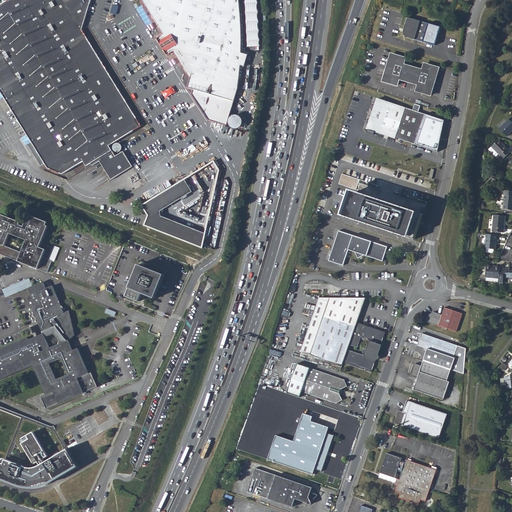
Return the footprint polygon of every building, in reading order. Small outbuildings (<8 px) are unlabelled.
[(8,0),(0,5),(0,90),(31,141),(45,163),(48,169),(63,175),(84,162),(87,167),(92,164),(93,166),(100,161),(112,180),(133,167),(124,152),(115,157),(109,146),(141,126),(81,31),(90,0),(8,0)] [(238,5),(237,0),(143,0),(164,34),(160,37),(170,54),(175,50),(187,70),(196,83),(194,94),(213,119),(231,123),(237,98),(239,80),(240,71),(241,59),(241,48),(241,33),(238,5)] [(246,0),(248,47),(260,46),(258,0),(246,0)] [(427,23),(407,17),(404,31),(404,33),(405,35),(406,37),(421,42),(427,23)] [(440,27),(427,23),(421,42),(435,45),(440,27)] [(404,59),(390,55),(382,82),(396,86),(398,80),(417,85),(415,92),(429,96),(437,69),(423,65),(421,71),(402,65),(404,59)] [(196,83),(187,70),(185,82),(194,94),(196,83)] [(377,99),(367,130),(394,140),(395,137),(400,139),(399,140),(414,145),(425,115),(377,99)] [(444,122),(425,115),(414,145),(438,153),(444,122)] [(511,122),(508,119),(498,129),(506,137),(511,131),(511,122)] [(507,149),(498,140),(489,149),(496,157),(498,154),(500,156),(499,157),(502,160),(510,153),(507,150),(507,149)] [(45,163),(31,141),(27,144),(40,166),(45,163)] [(114,150),(121,151),(123,144),(116,142),(114,150)] [(406,167),(425,173),(428,165),(408,160),(406,167)] [(213,162),(186,177),(141,205),(147,215),(144,225),(202,248),(219,170),(213,162)] [(351,190),(342,215),(414,239),(423,214),(351,190)] [(504,195),(503,210),(511,210),(511,191),(504,190),(504,195)] [(0,254),(38,269),(47,273),(52,261),(48,260),(42,257),(45,250),(40,247),(48,226),(46,226),(47,223),(30,216),(29,219),(27,218),(24,227),(20,225),(21,222),(1,215),(0,217),(0,254)] [(493,215),(492,232),(503,233),(505,216),(493,215)] [(348,250),(355,252),(356,252),(359,257),(364,255),(364,256),(382,262),(387,247),(339,231),(329,261),(343,266),(348,250)] [(495,250),(497,235),(486,234),(484,249),(486,249),(493,250),(495,250)] [(59,248),(53,246),(49,257),(53,258),(55,259),(59,248)] [(139,265),(126,297),(138,302),(142,293),(155,298),(164,275),(139,265)] [(498,282),(503,283),(503,280),(504,269),(500,268),(500,267),(487,266),(485,277),(486,277),(499,279),(498,282)] [(506,269),(504,269),(503,280),(506,280),(506,278),(511,278),(511,268),(506,268),(506,269)] [(30,278),(3,288),(6,296),(33,286),(30,278)] [(28,289),(31,295),(46,289),(43,284),(40,283),(28,289)] [(43,334),(29,340),(28,337),(0,348),(0,379),(33,366),(45,394),(41,396),(46,409),(97,387),(91,372),(89,373),(78,349),(76,349),(73,351),(69,341),(71,339),(75,335),(69,311),(64,313),(52,286),(46,289),(31,295),(27,297),(38,321),(43,334)] [(357,322),(365,297),(319,297),(301,351),(342,365),(343,362),(371,372),(385,331),(357,322)] [(424,319),(424,321),(457,331),(463,313),(445,308),(442,315),(433,312),(424,319)] [(422,333),(418,345),(427,348),(454,357),(458,346),(422,333)] [(427,348),(424,360),(451,369),(455,358),(454,357),(427,348)] [(447,381),(451,369),(424,360),(422,366),(415,364),(411,375),(418,378),(414,389),(444,400),(450,382),(447,381)] [(296,363),(285,392),(298,397),(301,391),(336,404),(336,403),(342,400),(340,395),(341,394),(342,390),(342,389),(347,386),(344,381),(345,380),(296,363)] [(398,410),(393,422),(438,437),(447,414),(410,401),(406,413),(398,410)] [(68,451),(54,426),(52,427),(0,407),(0,480),(1,481),(16,487),(27,490),(36,490),(41,489),(50,485),(54,483),(78,470),(68,451)] [(275,435),(267,459),(312,474),(314,469),(321,471),(327,455),(328,455),(329,452),(328,451),(334,435),(328,433),(329,427),(312,421),(313,416),(303,413),(293,441),(275,435)] [(252,447),(255,438),(248,436),(245,445),(252,447)] [(401,472),(399,480),(396,479),(395,484),(392,483),(391,487),(396,489),(395,491),(400,493),(398,498),(418,505),(420,500),(425,501),(436,470),(406,460),(405,462),(400,461),(401,458),(386,452),(379,473),(394,478),(396,470),(401,472)] [(312,488),(255,468),(247,492),(292,507),(295,499),(307,503),(309,505),(311,505),(312,503),(308,497),(312,488)]
